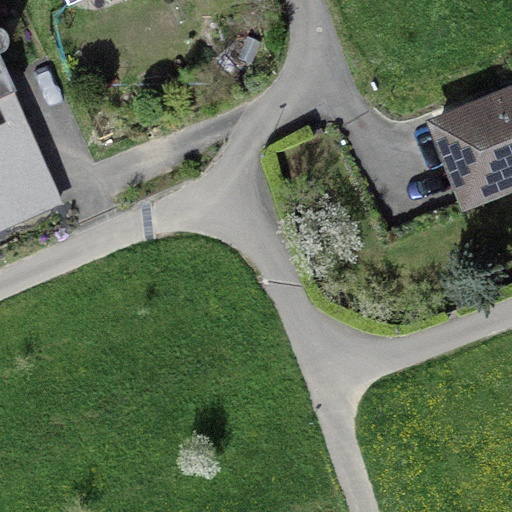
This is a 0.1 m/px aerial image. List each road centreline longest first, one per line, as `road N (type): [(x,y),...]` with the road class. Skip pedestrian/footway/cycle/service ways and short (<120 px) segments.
road 1 (unclassified): [(221,208),(256,238),(322,381),(511,312)]
road 2 (residential): [(221,208),(141,222),(0,283)]
road 3 (residential): [(303,0),(311,35),(306,57),(243,152),(221,208)]
road 4 (track): [(322,381),(367,511)]
